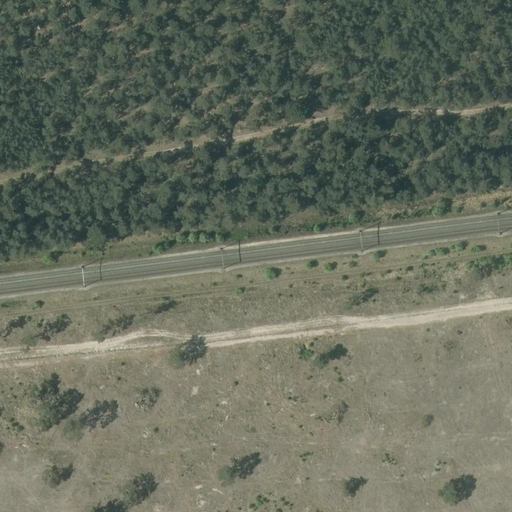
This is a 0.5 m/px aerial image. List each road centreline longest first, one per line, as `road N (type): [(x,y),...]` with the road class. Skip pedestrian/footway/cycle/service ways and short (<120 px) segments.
road 1 (track): [(0,182),(344,115),(511,105)]
road 2 (track): [(0,352),(511,301)]
road 3 (track): [(511,305),(372,323)]
